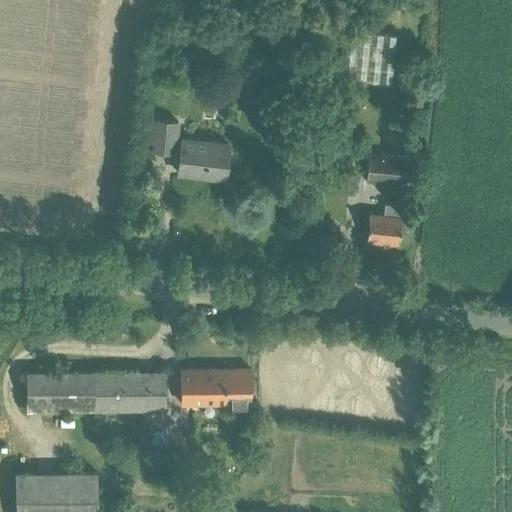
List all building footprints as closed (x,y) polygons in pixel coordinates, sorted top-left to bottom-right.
[(342,29),(338,78),(389,83),(394,35),(342,29)] [(175,152),(178,121),(153,118),(149,149),(175,152)] [(227,144),(182,138),(178,172),(223,177),(227,144)] [(406,156),(366,152),(363,180),(403,184),(406,156)] [(383,201),(382,212),(370,211),(366,239),(396,243),(398,233),(409,234),(411,216),(400,215),(401,203),(383,201)] [(250,368),(179,369),(180,402),(250,402),(250,368)] [(167,410),(166,369),(26,370),(26,411),(167,410)] [(128,452),(127,480),(182,481),(182,453),(128,452)] [(96,511),(96,471),(15,471),(15,511),(96,511)]
